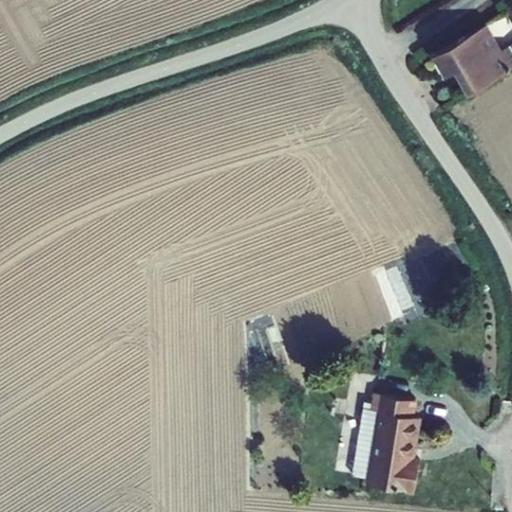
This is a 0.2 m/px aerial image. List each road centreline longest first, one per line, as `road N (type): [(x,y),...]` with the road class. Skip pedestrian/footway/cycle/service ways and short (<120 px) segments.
road 1 (residential): [(336,0),(0,133)]
road 2 (residential): [(348,0),(511,263)]
